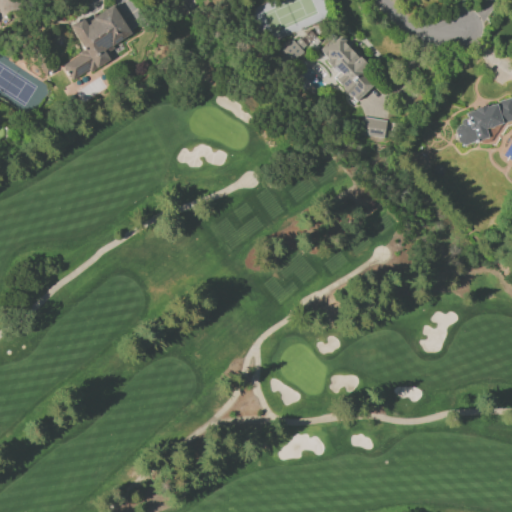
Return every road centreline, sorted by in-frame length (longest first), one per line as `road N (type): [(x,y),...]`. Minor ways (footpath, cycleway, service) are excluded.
road 1 (track): [(511,414),(416,424),(212,424),(107,511)]
road 2 (track): [(252,182),(105,251),(0,337)]
road 3 (track): [(381,255),(258,345),(258,398),(274,421)]
